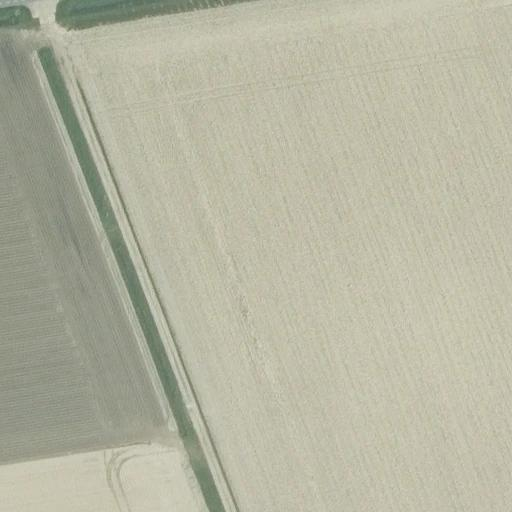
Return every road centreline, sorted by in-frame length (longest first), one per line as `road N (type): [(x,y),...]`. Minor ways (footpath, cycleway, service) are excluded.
road 1 (track): [(200,511),(22,35),(232,0)]
road 2 (track): [(230,511),(41,0)]
